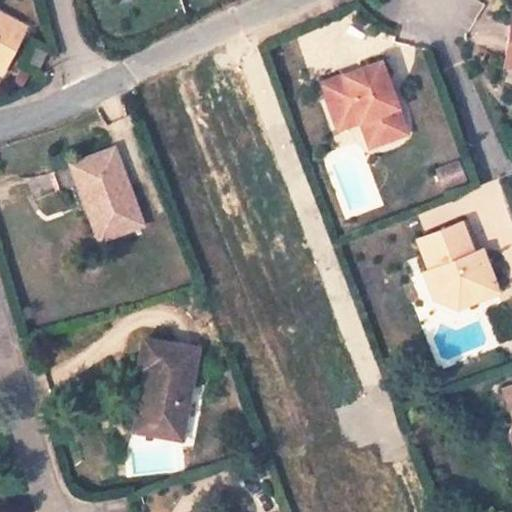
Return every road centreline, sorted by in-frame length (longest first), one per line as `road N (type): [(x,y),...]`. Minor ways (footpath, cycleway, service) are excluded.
road 1 (track): [(237,20),(418,511)]
road 2 (residential): [(289,0),(85,85)]
road 3 (residential): [(432,0),(487,154)]
road 4 (residential): [(0,364),(39,500),(51,511)]
